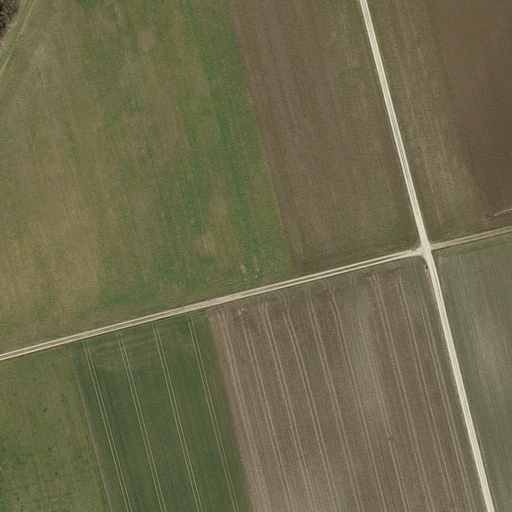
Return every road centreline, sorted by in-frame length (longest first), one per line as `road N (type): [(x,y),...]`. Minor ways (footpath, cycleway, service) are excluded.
road 1 (track): [(492,511),(363,0)]
road 2 (track): [(0,357),(511,228)]
